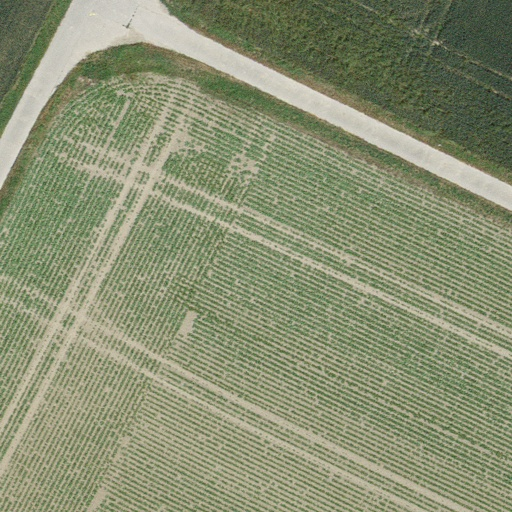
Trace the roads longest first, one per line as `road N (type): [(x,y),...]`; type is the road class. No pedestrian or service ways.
road 1 (track): [(141,0),(511,182)]
road 2 (track): [(95,0),(0,186)]
